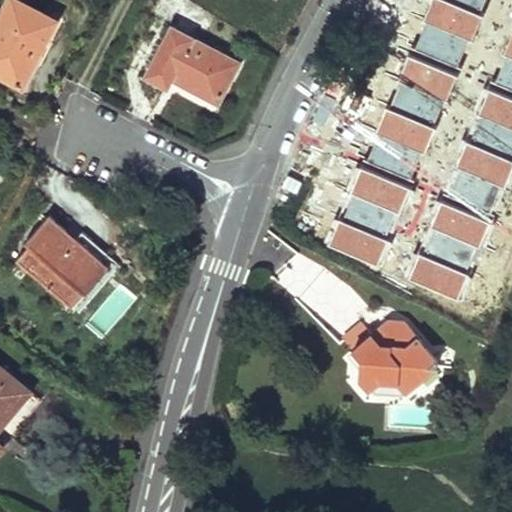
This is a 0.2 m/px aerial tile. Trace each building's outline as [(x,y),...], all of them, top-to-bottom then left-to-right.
[(57,20),(19,0),(11,0),(0,22),(0,73),(22,86),(57,20)] [(490,0),(432,0),(328,243),(378,264),(490,0)] [(240,62),(172,26),(146,75),(166,86),(172,78),(218,102),(240,62)] [(511,176),(511,37),(410,278),(460,299),(511,176)] [(78,239),(50,214),(26,242),(30,244),(18,258),(79,312),(122,264),(83,231),(78,239)] [(375,332),(365,321),(346,337),(355,349),(375,332)] [(438,361),(412,327),(402,335),(391,334),(383,325),(375,332),(355,349),(362,359),(360,376),(372,389),(408,391),(422,379),(423,364),(438,366),(438,361)] [(0,430),(32,392),(0,362),(0,452),(5,447),(0,443),(0,430)]
